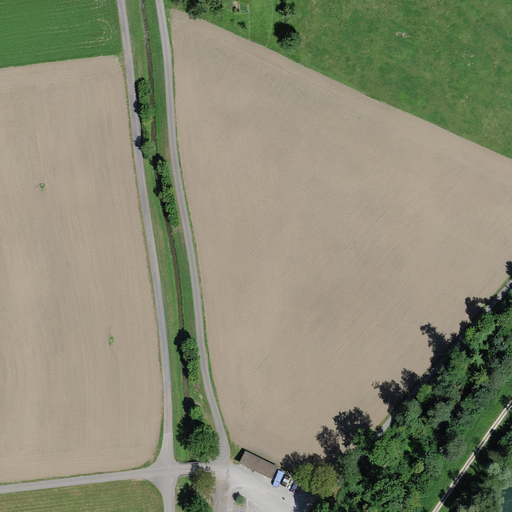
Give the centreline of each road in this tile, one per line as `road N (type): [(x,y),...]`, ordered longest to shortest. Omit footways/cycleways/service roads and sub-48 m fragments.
road 1 (track): [(160,0),(173,152),(223,468),(283,511)]
road 2 (track): [(169,469),(160,309),(119,0)]
road 3 (track): [(511,280),(330,492),(324,511)]
road 4 (unclassified): [(169,469),(0,491)]
